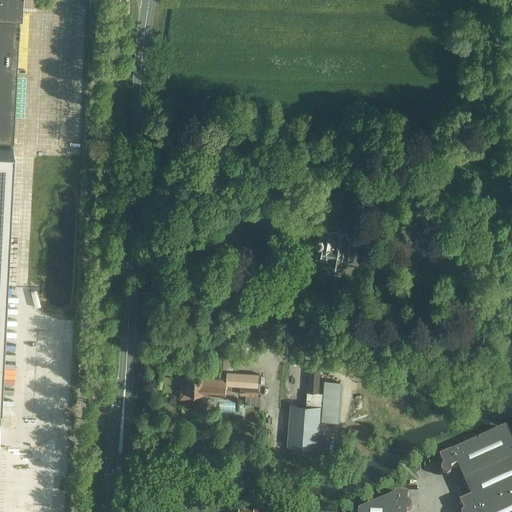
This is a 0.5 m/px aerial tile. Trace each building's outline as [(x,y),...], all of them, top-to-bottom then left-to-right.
[(0,0),(0,384),(3,326),(12,144),(0,142),(0,137),(12,138),(19,15),(14,16),(15,6),(15,4),(15,2),(14,0),(0,0)] [(320,243),(323,244),(322,251),(332,253),(331,261),(334,265),(338,265),(342,263),(343,255),(344,256),(344,253),(354,255),(358,233),(354,232),(355,231),(354,230),(354,229),(354,228),(353,227),(353,226),(352,225),(351,225),(350,225),(349,225),(348,225),(347,226),(346,227),(323,222),(321,235),(318,234),(317,239),(320,240),(320,243)] [(372,246),(371,253),(396,258),(398,246),(390,245),(389,250),(372,246)] [(322,286),(325,276),(320,275),(316,285),(322,286)] [(363,359),(363,349),(342,348),(341,357),(363,359)] [(321,364),(310,363),(308,391),(319,392),(321,364)] [(260,374),(227,372),(227,385),(259,387),(260,374)] [(180,385),(179,400),(195,401),(195,394),(225,396),(226,379),(185,377),(184,385),(180,385)] [(335,419),(338,379),(324,378),(322,418),(335,419)] [(257,389),(240,388),(239,395),(246,396),(245,402),(246,402),(246,405),(254,406),(255,397),(257,397),(257,389)] [(291,403),(288,446),(318,448),(321,406),(291,403)] [(440,459),(444,468),(443,468),(443,469),(442,469),(442,470),(441,471),(441,472),(441,473),(441,474),(442,474),(442,475),(442,476),(443,476),(444,477),(445,477),(446,477),(447,477),(448,477),(449,477),(450,476),(451,475),(451,474),(451,473),(452,473),(451,472),(451,471),(457,468),(464,484),(511,462),(511,442),(507,430),(452,454),(451,454),(440,459)] [(352,458),(352,456),(352,455),(352,454),(351,452),(350,452),(349,451),(347,451),(346,451),(345,451),(344,452),(343,452),(342,454),(341,455),(341,456),(341,458),(342,459),(343,460),(344,461),(345,461),(346,462),(347,462),(349,461),(350,461),(351,460),(352,459),(352,458)] [(478,511),(511,497),(511,462),(464,484),(471,499),(460,504),(463,511),(478,511)] [(408,504),(408,496),(395,495),(395,497),(360,511),(410,511),(411,511),(412,511),(412,510),(412,509),(412,508),(412,507),(411,506),(410,505),(409,504),(408,504)] [(511,511),(511,497),(478,511),(511,511)]
